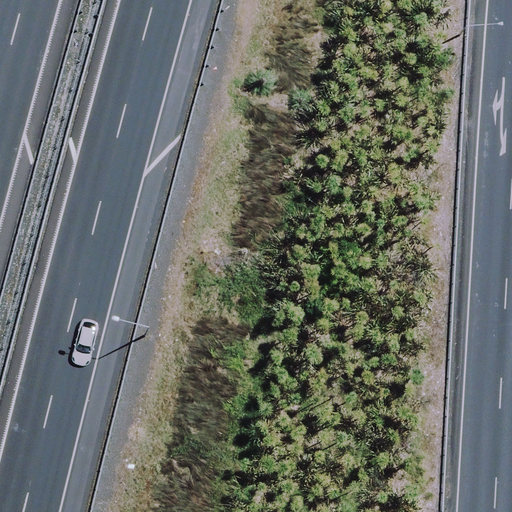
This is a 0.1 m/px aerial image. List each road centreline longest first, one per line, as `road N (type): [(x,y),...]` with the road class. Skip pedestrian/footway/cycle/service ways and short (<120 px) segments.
road 1 (motorway): [(167,0),(28,511)]
road 2 (motorway): [(511,148),(494,511)]
